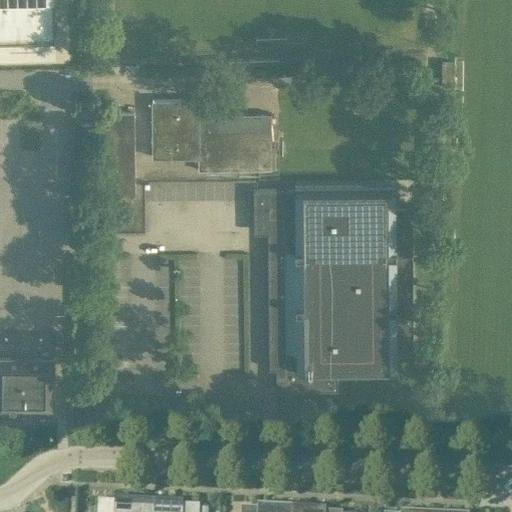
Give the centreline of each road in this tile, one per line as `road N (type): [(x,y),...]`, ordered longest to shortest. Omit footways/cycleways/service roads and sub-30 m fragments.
road 1 (residential): [(511,475),(80,457),(43,466),(0,498)]
road 2 (unknown): [(49,79),(198,89)]
